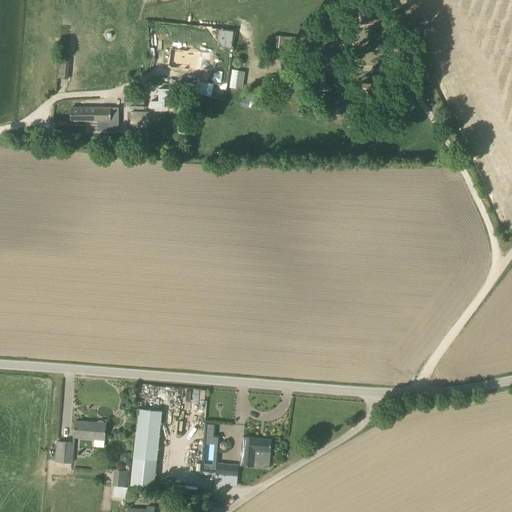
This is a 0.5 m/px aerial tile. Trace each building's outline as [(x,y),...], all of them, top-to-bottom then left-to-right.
[(353,10),(363,28),(380,19),(371,1),(353,10)] [(328,31),(344,44),(356,28),(340,15),(328,31)] [(218,29),(217,36),(225,47),(232,47),(234,31),(218,29)] [(298,47),(299,38),(276,35),(275,40),(271,40),(269,52),(282,53),(283,51),(295,52),(295,47),(298,47)] [(169,67),(196,70),(197,52),(171,49),(169,67)] [(55,58),(55,77),(69,78),(69,58),(55,58)] [(234,68),(230,91),(238,92),(242,69),(234,68)] [(288,73),(285,89),(302,93),(305,76),(288,73)] [(360,93),(360,105),(378,104),(378,84),(367,84),(367,93),(360,93)] [(303,105),(331,104),(331,87),(321,87),(321,94),(303,94),(303,105)] [(150,100),(150,106),(161,106),(161,101),(167,101),(167,89),(156,89),(156,100),(150,100)] [(244,96),(243,104),(266,107),(267,99),(244,96)] [(125,106),(130,106),(130,109),(144,109),(144,97),(140,97),(125,97),(125,106)] [(118,138),(118,127),(119,108),(71,107),(71,121),(99,121),(99,137),(118,138)] [(130,124),(148,124),(148,111),(130,112),(130,124)] [(133,458),(145,459),(156,460),(162,411),(139,409),(133,458)] [(104,447),(104,440),(106,424),(75,421),(73,437),(94,439),(94,447),(104,447)] [(272,447),(272,446),(271,445),(271,440),(257,438),(243,437),(240,465),(254,467),(255,460),(270,461),(270,452),(271,446),(272,447)] [(73,463),(75,443),(57,441),(55,461),(73,463)] [(236,486),(238,465),(217,463),(215,484),(236,486)] [(113,486),(114,486),(126,487),(128,471),(114,470),(113,486)]
